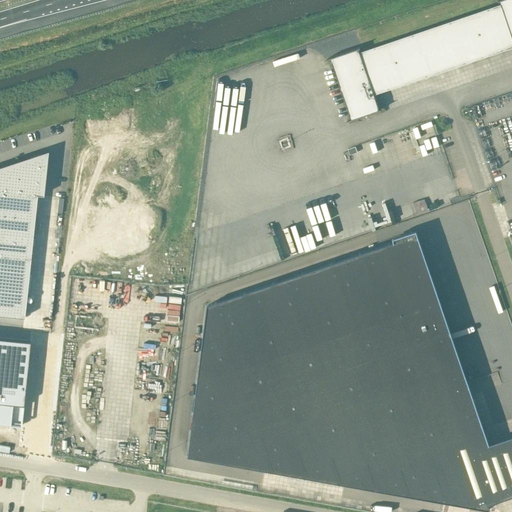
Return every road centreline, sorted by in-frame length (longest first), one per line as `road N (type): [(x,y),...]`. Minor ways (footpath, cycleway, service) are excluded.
road 1 (unknown): [(358,131),(361,163),(424,145),(437,190),(363,204),(236,250)]
road 2 (unclassified): [(294,511),(0,459)]
road 3 (unknown): [(358,131),(329,69),(311,69),(243,92),(233,170)]
